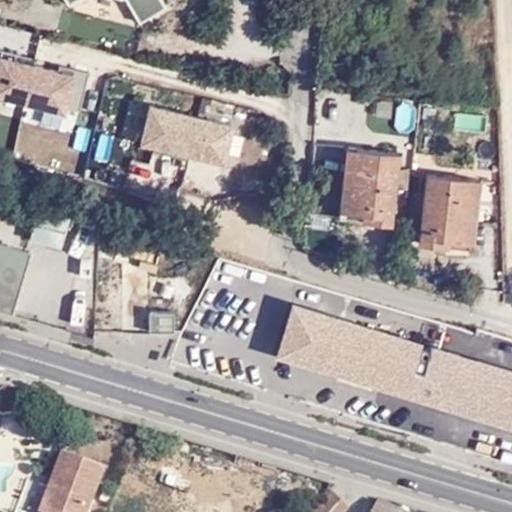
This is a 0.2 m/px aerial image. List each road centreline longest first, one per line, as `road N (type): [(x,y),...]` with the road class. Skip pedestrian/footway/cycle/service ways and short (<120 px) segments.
road 1 (secondary): [(0,347),(511,500)]
road 2 (residential): [(316,0),(280,264)]
road 3 (residential): [(511,335),(280,264)]
